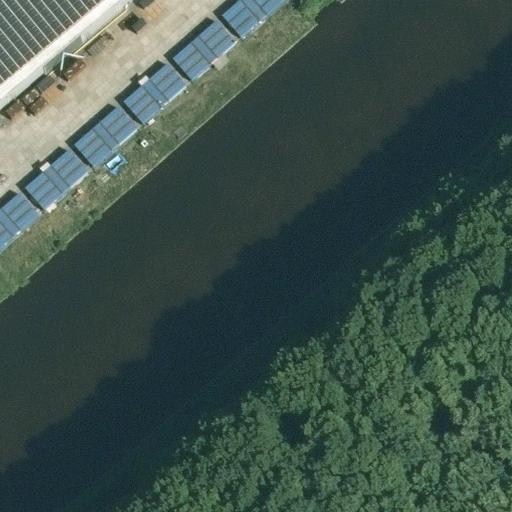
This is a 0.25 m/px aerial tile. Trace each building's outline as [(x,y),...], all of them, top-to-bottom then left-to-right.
[(0,0),(0,112),(134,0),(0,0)] [(244,0),(222,19),(241,41),(285,3),(282,0),(244,0)] [(192,84),(236,46),(217,24),(173,62),(192,84)] [(143,127),(187,89),(168,67),(124,105),(143,127)] [(94,170),(138,131),(119,110),(75,148),(94,170)] [(70,153),(26,191),(45,213),(89,174),(70,153)] [(20,196),(0,213),(0,251),(39,218),(20,196)]
